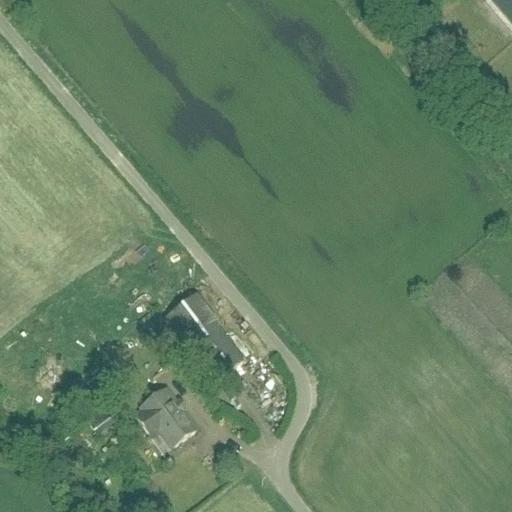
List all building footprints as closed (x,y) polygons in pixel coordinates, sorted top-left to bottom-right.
[(503,21),(511,14),(511,0),(495,0),(489,5),(503,21)] [(243,365),(213,325),(215,324),(196,299),(161,325),(179,350),(187,345),(216,384),(243,365)] [(250,363),(262,354),(252,342),(241,352),(250,363)] [(152,445),(158,440),(170,455),(197,434),(165,393),(138,413),(141,417),(135,422),(152,445)] [(93,436),(108,425),(101,413),(85,425),(93,436)]
